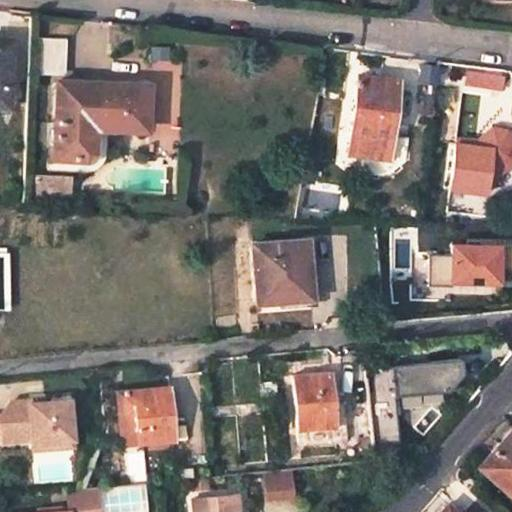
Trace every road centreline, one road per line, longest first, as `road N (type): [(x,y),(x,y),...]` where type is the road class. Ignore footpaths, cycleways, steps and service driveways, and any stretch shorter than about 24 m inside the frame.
road 1 (residential): [(0,370),(511,324)]
road 2 (residential): [(511,56),(93,0)]
road 3 (residential): [(511,384),(400,511)]
